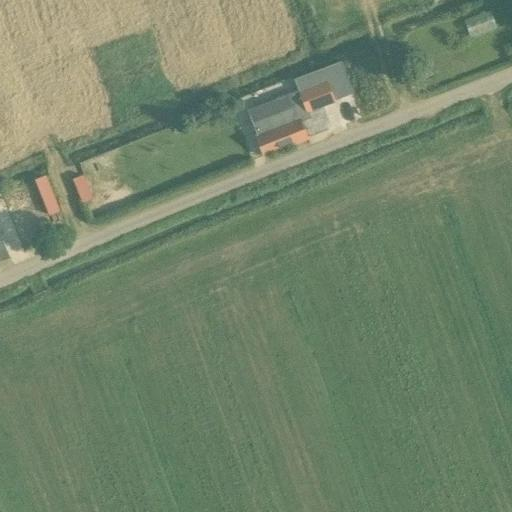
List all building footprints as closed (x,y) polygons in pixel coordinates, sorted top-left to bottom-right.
[(490,8),(464,19),(471,38),(498,28),(490,8)] [(369,53),(344,62),(359,101),(383,92),(369,53)] [(251,121),(257,135),(255,136),(262,155),(306,137),(300,121),(310,117),(308,112),(334,102),(334,100),(353,93),(349,83),(340,61),(293,79),(297,90),(286,95),(290,106),(251,121)] [(121,146),(80,160),(94,198),(106,194),(109,202),(137,192),(121,146)] [(84,172),(72,176),(81,200),(92,197),(84,172)] [(58,210),(45,175),(34,179),(48,214),(58,210)] [(0,261),(9,257),(1,240),(0,236),(0,261)]
